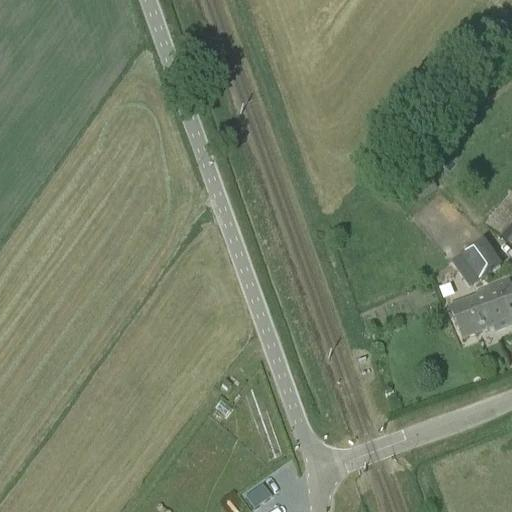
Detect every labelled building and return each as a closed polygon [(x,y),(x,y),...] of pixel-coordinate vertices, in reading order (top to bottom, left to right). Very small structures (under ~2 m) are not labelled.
[(511,75),(511,59),(501,47),(467,74),(486,96),(511,75)] [(453,143),(436,128),(421,147),(438,161),(453,143)] [(436,191),(427,174),(406,187),(416,203),(436,191)] [(511,246),(511,192),(484,226),(511,248),(511,246)] [(501,268),(483,240),(462,255),(462,256),(452,262),(470,289),(480,282),(501,268)] [(511,326),(511,291),(508,283),(474,297),(474,299),(449,309),(462,341),(493,328),(495,333),(511,326)] [(252,511),(270,500),(261,488),(244,500),(252,511)]
